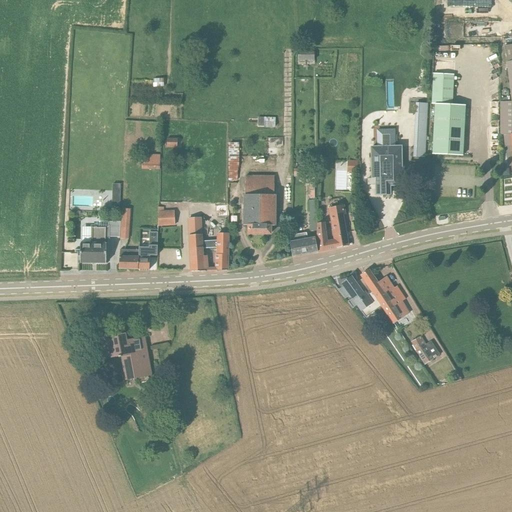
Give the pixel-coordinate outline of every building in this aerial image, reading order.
[(511,45),(505,46),(506,62),(501,63),(501,73),(507,73),(511,102),(500,102),(500,135),(503,135),(505,147),(511,146),(511,152),(511,45)] [(298,64),(317,63),(317,52),(298,52),(298,64)] [(463,156),(465,105),(435,104),(432,154),(463,156)] [(416,105),(415,117),(426,118),(426,105),(416,105)] [(275,127),(275,118),(258,117),(258,127),(275,127)] [(167,138),(167,147),(177,148),(177,138),(167,138)] [(413,154),(424,154),(425,143),(414,142),(413,154)] [(228,181),(238,181),(238,171),(239,171),(239,157),(239,143),(228,143),(228,181)] [(402,178),(401,146),(370,147),(370,179),(376,178),(376,194),(390,195),(390,186),(398,186),(398,178),(402,178)] [(357,173),(358,161),(348,161),(347,172),(357,173)] [(274,225),(274,195),(274,176),(245,175),(245,195),(245,225),(248,225),(248,234),(270,234),(271,225),(274,225)] [(112,184),(112,205),(119,205),(120,184),(112,184)] [(323,222),(316,223),(316,231),(316,233),(317,233),(320,252),(337,248),(348,246),(347,241),(342,215),(346,215),(344,205),(326,208),(331,239),(326,240),(323,222)] [(160,225),(175,225),(174,212),(158,213),(160,225)] [(191,272),(215,271),(215,268),(207,268),(206,253),(202,253),(201,239),(201,233),(200,218),(189,218),(191,271),(191,272)] [(120,241),(121,224),(91,223),(91,243),(82,243),(81,262),(106,263),(106,240),(120,241)] [(139,257),(138,269),(149,270),(149,256),(157,255),(157,232),(150,233),(149,248),(141,248),(138,248),(139,257)] [(217,268),(215,268),(215,271),(227,270),(228,234),(201,233),(201,239),(218,240),(218,254),(217,254),(217,268)] [(292,256),(318,252),(315,237),(290,241),(292,256)] [(381,288),(368,270),(361,275),(372,292),(381,307),(398,331),(408,325),(403,318),(408,314),(388,283),(381,288)] [(363,293),(356,284),(351,277),(342,284),(362,311),(366,317),(381,307),(372,292),(368,295),(365,291),(363,293)] [(126,340),(125,333),(95,339),(99,360),(121,357),(125,381),(152,376),(145,337),(126,340)] [(421,361),(431,354),(421,336),(410,343),(421,361)]
